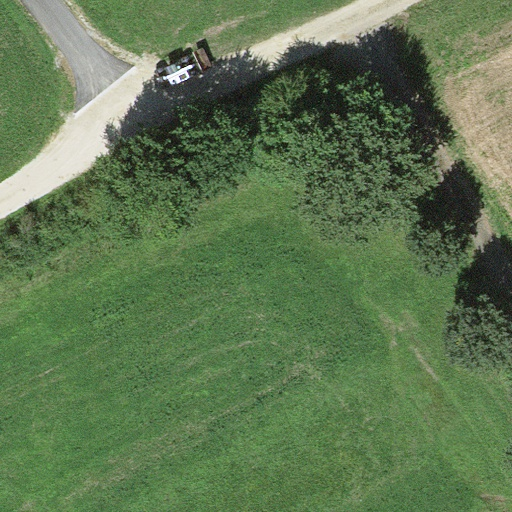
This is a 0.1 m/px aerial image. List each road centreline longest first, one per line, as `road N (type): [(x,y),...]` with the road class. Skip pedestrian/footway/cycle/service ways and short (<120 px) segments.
road 1 (track): [(0,201),(125,115),(384,0)]
road 2 (track): [(345,15),(511,299)]
road 3 (track): [(125,115),(44,0)]
